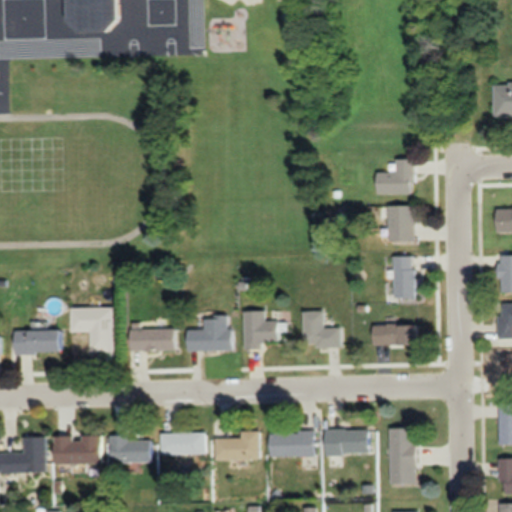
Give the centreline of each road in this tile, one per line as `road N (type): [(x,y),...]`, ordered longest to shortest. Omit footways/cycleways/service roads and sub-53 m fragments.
road 1 (residential): [(458,385),(0,395)]
road 2 (residential): [(458,152),(460,511)]
